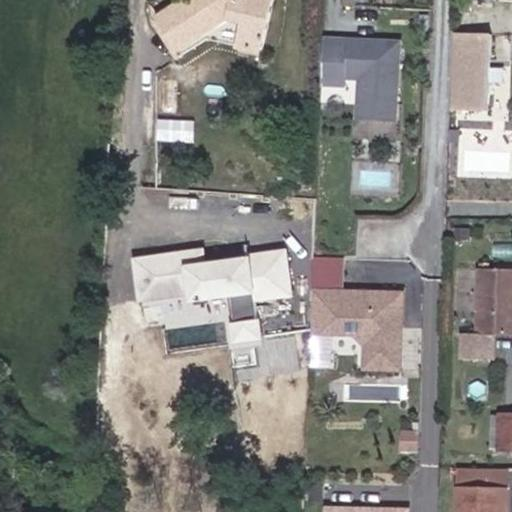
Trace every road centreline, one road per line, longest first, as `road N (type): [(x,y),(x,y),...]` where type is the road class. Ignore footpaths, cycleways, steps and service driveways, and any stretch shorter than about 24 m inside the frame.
road 1 (residential): [(439,0),(431,269)]
road 2 (residential): [(131,168),(140,0)]
